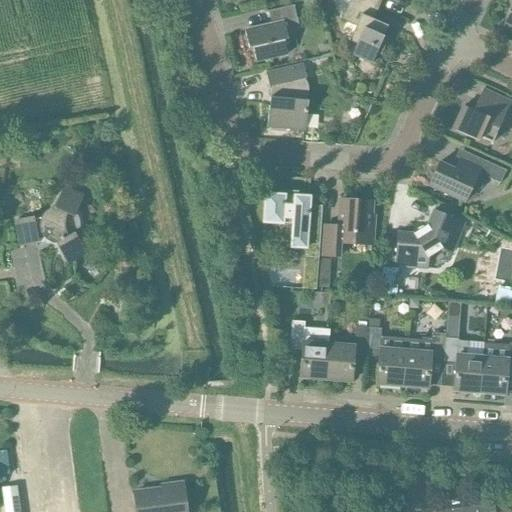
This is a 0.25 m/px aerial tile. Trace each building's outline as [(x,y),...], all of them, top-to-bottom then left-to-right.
[(352,55),(372,64),(376,54),(381,56),(389,38),(384,36),(388,27),(371,19),(376,7),(359,0),(350,0),(341,21),(355,27),(349,42),(356,45),(352,55)] [(252,48),(256,62),(287,55),(284,41),(288,40),(286,34),(300,31),(294,6),(268,12),(271,26),(245,32),(249,49),(252,48)] [(305,80),(306,79),(303,65),(266,74),(269,88),(270,88),(270,93),(271,98),(269,98),(267,128),(270,128),(270,131),(285,132),(286,129),(305,131),(308,101),(306,101),(308,94),(308,87),(305,80)] [(480,138),(492,144),(510,103),(483,90),(473,111),(463,107),(452,130),(478,142),(480,138)] [(428,187),(464,203),(471,189),(476,191),(481,190),(486,178),(500,184),(506,171),(466,153),(461,165),(457,164),(454,170),(439,163),(428,187)] [(34,217),(17,221),(22,247),(39,243),(38,241),(45,240),(50,243),(56,244),(66,262),(84,251),(74,234),(73,229),(72,222),(74,217),(75,212),(83,198),(65,188),(54,208),(49,211),(45,214),(41,218),(34,220),(34,217)] [(304,258),(318,259),(322,207),(309,206),(309,198),(297,197),(298,192),(278,191),(277,196),(265,195),(263,223),(292,225),(291,247),(305,248),(304,258)] [(323,257),(339,258),(340,240),(372,242),(374,217),(371,216),(372,202),(341,200),(339,227),(325,226),(323,257)] [(396,266),(427,268),(427,258),(441,249),(451,253),(463,224),(433,212),(428,227),(413,235),(398,234),(396,266)] [(398,269),(394,269),(382,268),(381,294),(397,295),(398,269)] [(300,378),(325,380),(328,345),(313,344),(314,329),(304,329),(305,323),(292,322),(289,350),(302,351),(300,378)] [(325,380),(351,382),(354,356),(366,357),(368,328),(356,327),(354,347),(328,345),(325,380)] [(376,384),(402,387),(406,340),(381,337),(381,329),(368,328),(366,357),(378,358),(376,384)] [(453,391),(479,393),(482,358),(466,357),(468,342),(458,341),(458,340),(445,339),(445,335),(432,333),(432,340),(422,339),(422,341),(406,340),(402,387),(428,389),(430,362),(455,364),(453,391)] [(479,393),(505,395),(507,369),(511,369),(511,344),(509,344),(509,346),(483,344),(482,358),(479,393)] [(70,471),(35,476),(39,511),(100,511),(100,502),(74,506),(70,471)] [(185,511),(182,483),(166,485),(166,489),(134,493),(136,511),(185,511)]
